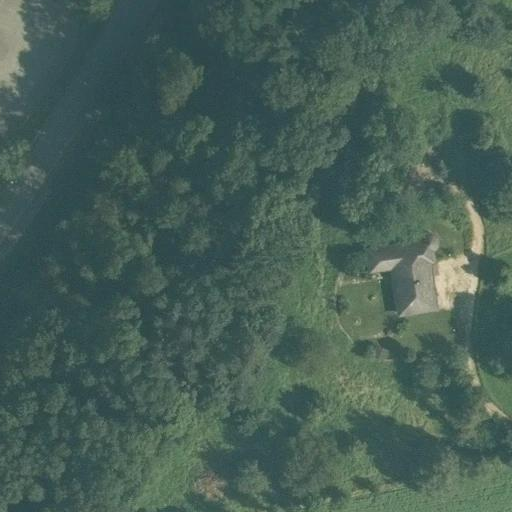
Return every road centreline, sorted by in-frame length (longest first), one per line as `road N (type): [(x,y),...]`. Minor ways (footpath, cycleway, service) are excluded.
road 1 (residential): [(70,119),(147,0)]
road 2 (unclassified): [(0,222),(70,119)]
